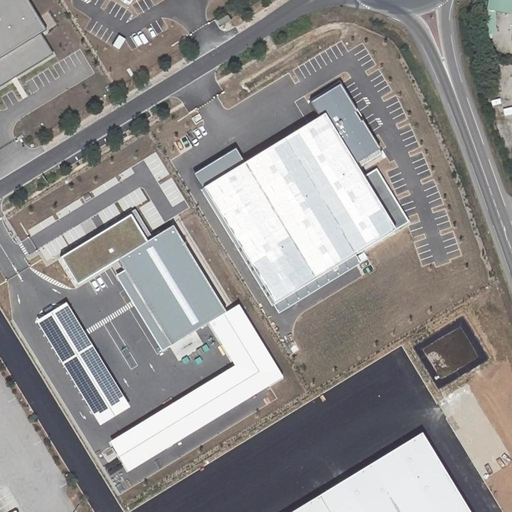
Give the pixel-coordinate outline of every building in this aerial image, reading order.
[(28,0),(0,0),(0,85),(54,52),(42,32),(47,29),(28,0)] [(510,14),(511,0),(487,0),(486,10),(493,12),(510,14)] [(494,33),(493,12),(486,10),(481,9),(482,34),(494,33)] [(219,28),(232,20),(231,19),(230,20),(227,15),(217,21),(220,26),(219,27),(219,28)] [(237,151),(199,174),(280,308),(355,262),(350,254),(410,218),(377,163),(365,170),(361,163),(381,151),(341,85),(312,102),(322,118),(245,164),(237,151)] [(134,212),(61,255),(77,282),(119,257),(127,269),(119,274),(164,349),(208,323),(228,311),(175,223),(149,238),(134,212)] [(68,302),(39,319),(101,424),(130,407),(68,302)] [(228,311),(208,323),(235,366),(112,441),(131,471),(284,377),(239,304),(228,311)]
